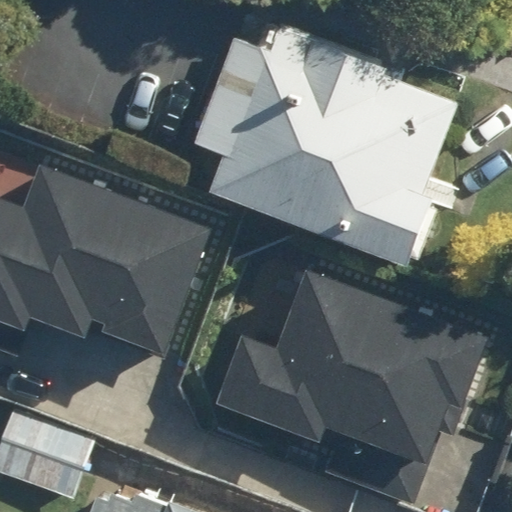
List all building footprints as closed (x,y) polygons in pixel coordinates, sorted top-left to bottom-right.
[(388,78),(391,71),(318,43),(315,50),(247,24),(199,149),(226,159),(211,198),(318,239),(416,277),(443,207),(452,210),(460,190),(437,181),(466,108),(388,78)] [(161,362),(212,228),(50,166),(32,215),(0,202),(0,326),(29,338),(34,325),(89,346),(97,326),(111,332),(108,342),(161,362)] [(492,346),(305,274),(277,345),(248,333),(217,412),(326,454),(334,433),(429,470),(452,411),(466,416),(492,346)] [(0,455),(0,469),(83,501),(106,441),(19,408),(0,455)] [(210,511),(115,475),(101,511),(210,511)]
